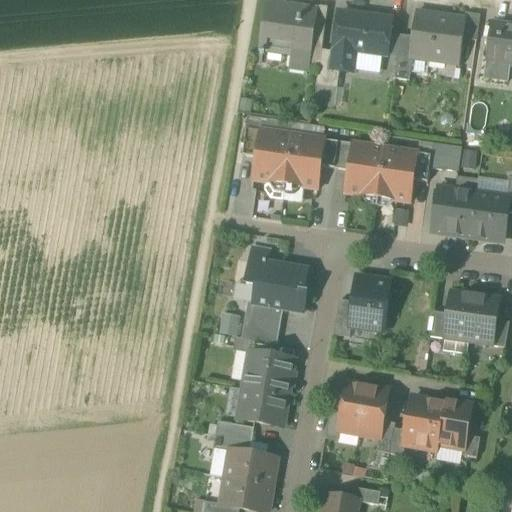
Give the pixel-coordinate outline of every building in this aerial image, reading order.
[(287,70),(306,72),(307,70),(305,70),(308,53),(309,54),(311,38),(315,10),(299,8),(299,12),(267,7),(262,47),(290,51),(287,70)] [(463,40),(476,42),(480,17),(465,15),(464,21),(465,21),(463,40)] [(340,72),(352,74),(352,72),(355,53),(382,57),(386,57),(390,22),(364,18),(364,19),(339,16),(334,53),(332,71),(340,72)] [(456,66),(459,67),(463,40),(465,21),(464,21),(448,19),(448,21),(418,16),(414,42),(412,55),(429,58),(428,62),(439,64),(456,66)] [(511,27),(491,25),(486,64),(483,80),(508,83),(510,67),(511,67),(511,27)] [(307,70),(319,71),(322,52),(323,40),(311,38),(309,54),(308,53),(305,70),(307,70)] [(394,80),(408,82),(409,74),(411,60),(412,55),(414,42),(400,40),(394,80)] [(334,53),(322,52),(319,71),(317,87),(337,90),(340,72),(332,71),(334,53)] [(355,53),(352,72),(379,76),(382,57),(355,53)] [(426,77),(428,62),(411,60),(409,74),(426,77)] [(454,80),(456,66),(439,64),(437,78),(454,80)] [(335,109),(337,90),(317,87),(314,106),(335,109)] [(242,157),(256,159),(260,132),(246,130),(242,157)] [(252,182),(285,187),(292,137),(260,132),(256,159),(252,182)] [(325,142),(292,137),(285,187),(318,191),(321,168),(325,142)] [(321,168),(335,170),(339,144),(325,142),(321,168)] [(352,146),(339,144),(335,170),(348,172),(352,146)] [(433,145),(431,157),(429,170),(443,172),(447,147),(433,145)] [(345,195),(378,200),(385,150),(352,146),(348,172),(345,195)] [(447,147),(443,172),(457,174),(460,149),(447,147)] [(418,155),(385,150),(378,200),(410,205),(414,182),(418,155)] [(427,184),(429,170),(431,157),(418,155),(414,182),(427,184)] [(476,195),(478,179),(457,176),(454,192),(476,195)] [(478,179),(476,195),(506,199),(509,183),(478,179)] [(432,233),(469,239),(476,195),(454,192),(438,189),(436,205),(434,206),(433,217),(434,219),(432,233)] [(506,199),(476,195),(469,239),(502,243),(503,234),(507,232),(509,217),(506,214),(508,200),(506,199)] [(405,227),(409,212),(397,209),(393,224),(405,227)] [(283,311),(303,315),(306,295),(297,294),(298,287),(304,288),(307,271),(267,264),(269,252),(253,249),(246,287),(256,289),(253,305),(253,306),(283,311)] [(351,328),(384,332),(391,285),(357,280),(353,304),(350,328),(351,328)] [(237,303),(248,304),(253,305),(256,289),(246,287),(240,286),(237,303)] [(443,341),(468,344),(475,297),(450,293),(447,315),(443,341)] [(500,300),(475,297),(468,344),(493,348),(496,322),(500,300)] [(333,337),(350,340),(351,328),(350,328),(353,304),(340,302),(333,337)] [(248,304),(241,341),(235,340),(233,353),(235,353),(250,356),(250,354),(269,358),(271,346),(277,347),(283,311),(253,306),(253,305),(248,304)] [(431,339),(443,341),(447,315),(434,313),(431,339)] [(219,335),(237,338),(241,318),(222,315),(219,335)] [(493,348),(505,349),(509,324),(496,322),(493,348)] [(466,356),(468,344),(443,341),(441,352),(466,356)] [(250,356),(235,353),(231,381),(245,384),(250,356)] [(245,384),(244,392),(287,399),(289,387),(291,387),(293,376),(291,375),(294,362),(269,358),(250,354),(250,356),(245,384)] [(340,433),(359,436),(368,389),(347,385),(342,416),(339,432),(340,433)] [(239,420),(244,392),(229,389),(225,417),(239,420)] [(389,393),(368,389),(359,436),(379,440),(380,440),(383,423),(389,393)] [(282,429),(287,399),(244,392),(239,420),(238,421),(282,429)] [(437,453),(438,447),(446,406),(412,399),(406,432),(404,447),(405,447),(437,453)] [(446,402),(446,406),(438,447),(463,451),(464,451),(466,437),(472,407),(446,402)] [(325,440),(338,442),(340,433),(339,432),(342,416),(330,413),(325,440)] [(389,456),(403,459),(405,447),(404,447),(406,432),(394,430),(395,426),(383,423),(380,440),(379,440),(377,453),(389,456)] [(218,424),(216,438),(251,444),(254,430),(218,424)] [(462,457),(476,460),(480,440),(466,437),(464,451),(463,451),(462,457)] [(249,456),(251,444),(216,438),(213,451),(230,454),(230,453),(249,456)] [(438,447),(437,453),(436,462),(460,466),(462,457),(463,451),(438,447)] [(208,477),(225,480),(230,454),(213,451),(208,477)] [(230,454),(225,480),(272,488),(272,487),(270,486),(272,478),(274,478),(277,461),(249,456),(230,453),(230,454)] [(246,511),(267,511),(272,488),(225,480),(221,506),(221,508),(239,511),(246,511)] [(357,504),(378,507),(380,494),(355,490),(353,502),(358,502),(357,504)] [(325,511),(355,511),(357,504),(358,502),(353,502),(328,497),(325,511)] [(239,511),(221,508),(221,506),(204,503),(202,511),(239,511)]
